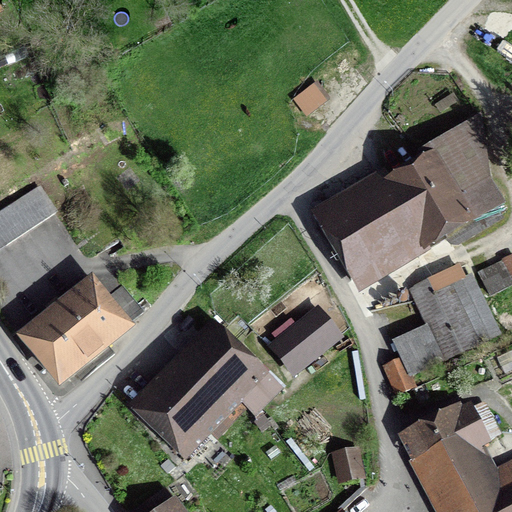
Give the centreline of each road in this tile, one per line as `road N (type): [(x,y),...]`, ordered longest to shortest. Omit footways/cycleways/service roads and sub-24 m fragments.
road 1 (tertiary): [(38,432),(81,400),(288,195)]
road 2 (residential): [(288,195),(356,304),(386,430),(386,511)]
road 3 (tertiary): [(288,195),(466,0)]
